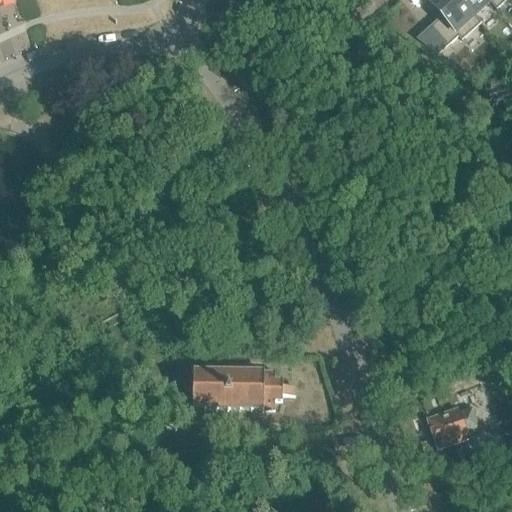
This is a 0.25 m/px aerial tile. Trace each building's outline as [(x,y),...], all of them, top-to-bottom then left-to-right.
[(431,30),(418,42),(437,57),(458,39),(461,42),(480,26),(456,0),(426,0),(427,0),(425,2),(440,19),(429,28),(431,30)] [(456,0),(480,26),(480,25),(474,18),(489,4),(496,11),(508,0),(456,0)] [(192,374),(192,412),(273,413),(274,404),(282,404),(282,384),(274,384),(274,375),(192,374)] [(459,414),(458,411),(426,422),(437,452),(468,441),(467,437),(468,437),(474,454),(505,443),(486,386),(454,397),(460,414),(459,414)] [(429,400),(421,403),(425,414),(432,411),(429,400)]
